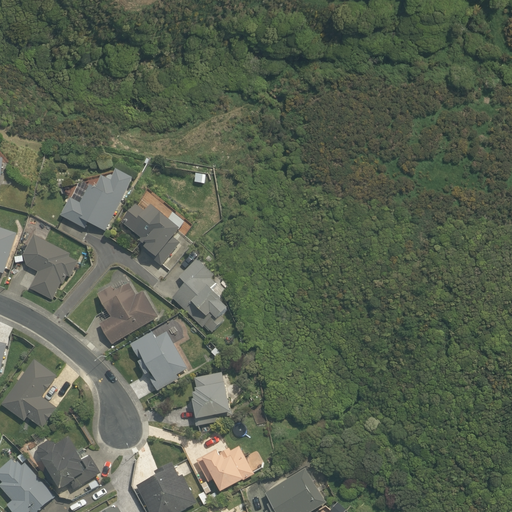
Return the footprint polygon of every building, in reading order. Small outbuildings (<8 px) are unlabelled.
[(91,223),(108,232),(137,179),(121,170),(115,181),(105,176),(99,188),(93,185),(83,203),(73,198),(63,216),(88,229),(91,223)] [(154,244),(147,253),(164,267),(184,243),(179,239),(188,229),(167,212),(166,213),(155,204),(149,212),(141,205),(126,223),(145,239),(143,241),(148,245),(151,241),(154,244)] [(0,271),(7,274),(20,234),(2,228),(3,224),(0,222),(0,271)] [(73,258),(74,254),(37,235),(26,256),(29,267),(40,272),(32,289),(55,301),(63,285),(66,284),(70,277),(73,278),(81,262),(73,258)] [(208,325),(215,333),(228,320),(225,317),(233,309),(225,301),(226,299),(216,289),(221,284),(215,279),(219,276),(201,258),(181,278),(188,285),(174,298),(205,328),(208,325)] [(103,324),(115,344),(161,317),(146,291),(139,295),(133,283),(118,291),(115,286),(101,294),(114,318),(103,324)] [(155,333),(134,345),(142,359),(147,357),(148,360),(143,363),(150,376),(155,373),(156,375),(152,378),(160,392),(183,379),(180,375),(191,369),(170,332),(159,339),(155,333)] [(9,344),(0,342),(0,374),(2,375),(9,344)] [(45,397),(60,376),(38,360),(5,405),(27,421),(30,418),(45,429),(60,408),(45,397)] [(236,413),(230,384),(227,384),(225,373),(198,378),(200,392),(197,393),(199,399),(198,399),(199,405),(195,405),(199,427),(224,422),(223,419),(235,416),(235,414),(236,413)] [(74,486),(78,491),(105,474),(93,455),(87,458),(82,450),(81,451),(72,436),(59,445),(58,443),(51,441),(42,447),(41,453),(47,463),(49,462),(67,490),(74,486)] [(218,479),(225,493),(249,480),(249,479),(257,474),(242,447),(234,452),(232,449),(225,453),(223,449),(221,450),(220,449),(199,461),(211,483),(218,479)] [(33,511),(41,511),(59,497),(28,462),(24,465),(21,460),(18,462),(15,459),(0,471),(0,477),(5,483),(2,485),(7,491),(3,495),(12,505),(11,506),(16,511),(32,511),(33,511)] [(141,487),(153,511),(183,511),(200,504),(186,475),(182,477),(176,464),(158,472),(160,477),(141,487)] [(315,511),(330,503),(311,470),(269,494),(274,502),(271,505),(273,509),(268,511),(315,511)]
